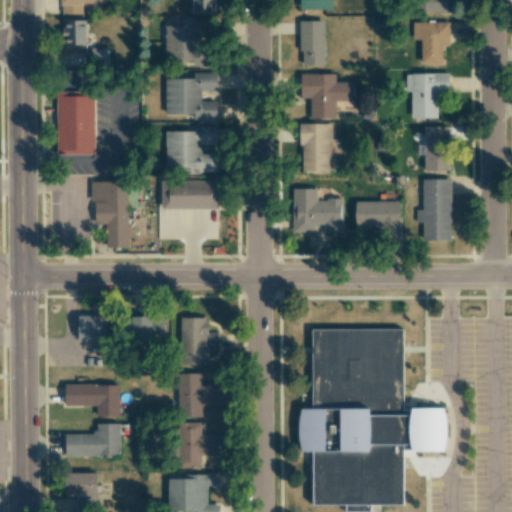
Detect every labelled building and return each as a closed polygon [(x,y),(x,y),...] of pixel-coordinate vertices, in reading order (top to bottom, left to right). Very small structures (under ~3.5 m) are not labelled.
[(60,0),(61,14),(82,14),(82,3),(91,3),(91,0),(60,0)] [(213,0),(192,0),(192,14),(213,14),(213,0)] [(332,10),(331,0),(299,0),(299,9),(332,10)] [(421,0),(422,12),(448,13),(447,0),(421,0)] [(214,66),(214,51),(200,51),(200,38),(211,38),(211,19),(181,19),(181,26),(165,26),(164,60),(193,60),(193,66),(214,66)] [(86,20),(62,20),(62,44),(85,45),(86,20)] [(324,21),(298,21),(299,66),(324,66),(324,21)] [(449,22),(412,22),(412,39),(420,39),(420,64),(442,64),(442,45),(449,45),(449,22)] [(107,48),(92,48),(92,66),(107,66),(107,48)] [(216,119),(216,101),(201,101),(200,90),(216,90),(216,72),(193,72),(193,78),(164,78),(165,115),(193,115),(193,119),(216,119)] [(354,82),(335,82),(335,73),(300,74),(300,95),(309,95),(309,118),(335,118),(335,101),(354,101),(354,82)] [(411,118),(436,118),(436,95),(448,95),(448,73),(405,74),(405,92),(411,92),(411,118)] [(57,155),(94,154),(93,91),(56,91),(57,155)] [(328,171),(328,141),(332,141),(332,123),(299,124),(300,171),(328,171)] [(165,131),(165,172),(216,172),(216,154),(201,154),(201,144),(216,144),(216,126),(194,126),(194,131),(165,131)] [(447,171),(448,127),(424,126),(423,170),(447,171)] [(450,179),(422,179),(422,210),(415,210),(416,223),(422,223),(422,241),(450,240),(450,179)] [(127,181),(90,182),(90,201),(94,201),(94,223),(105,223),(105,247),(128,247),(127,181)] [(218,208),(217,181),(161,182),(161,209),(218,208)] [(342,199),(316,199),(316,188),(292,188),(293,232),(314,231),(314,224),(323,224),(323,232),(342,232),(342,199)] [(399,200),(354,202),(355,227),(376,226),(376,237),(400,236),(399,200)] [(77,338),(106,339),(106,316),(78,315),(77,338)] [(164,340),(163,316),(129,317),(129,341),(164,340)] [(208,364),(208,349),(219,349),(218,332),(208,332),(207,317),(179,318),(180,365),(208,364)] [(310,337),(396,337),(396,420),(439,420),(439,458),(397,458),(397,511),(364,511),(341,511),(341,509),(310,509),(310,458),(297,458),(297,415),(310,415),(310,337)] [(218,384),(201,384),(201,373),(177,374),(178,417),(202,417),(201,406),(218,405),(218,384)] [(119,416),(119,384),(64,384),(64,405),(96,406),(96,416),(119,416)] [(219,435),(200,435),(200,422),(178,423),(178,467),(200,467),(200,455),(219,455),(219,435)] [(119,423),(95,423),(95,434),(65,434),(65,456),(119,456),(119,423)] [(97,473),(65,472),(65,495),(77,496),(76,511),(96,511),(97,473)] [(168,478),(168,511),(189,510),(188,511),(219,511),(219,504),(206,504),(206,485),(219,485),(219,474),(184,474),(184,478),(168,478)]
